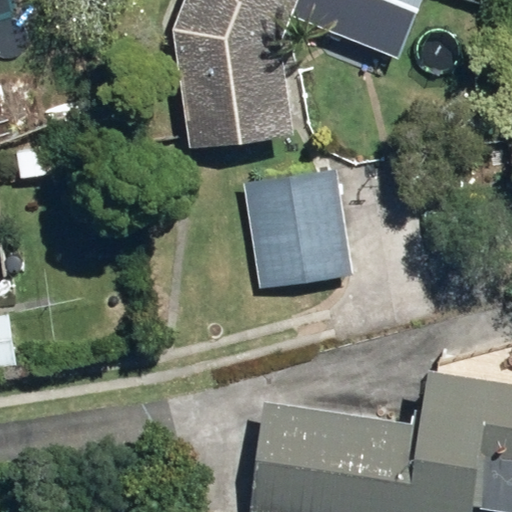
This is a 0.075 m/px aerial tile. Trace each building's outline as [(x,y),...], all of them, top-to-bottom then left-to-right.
[(179,0),(166,38),(191,155),(290,134),(271,46),(287,0),(179,0)] [(313,0),(301,27),(389,65),(417,0),(313,0)] [(321,182),(251,190),(264,291),(334,282),(321,182)] [(5,314),(0,314),(0,369),(9,369),(5,314)] [(511,511),(511,394),(412,380),(404,436),(251,410),(232,511),(463,511),(465,505),(511,511)]
